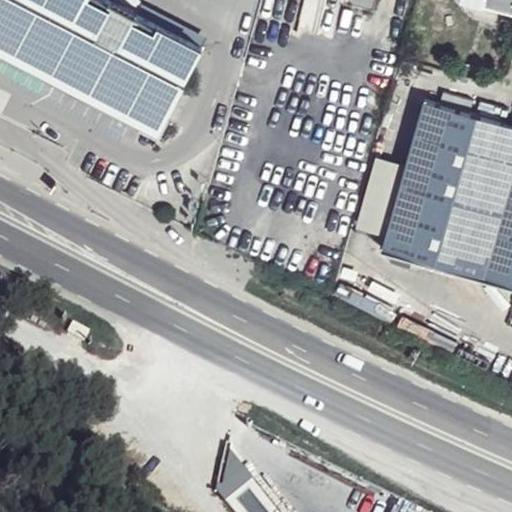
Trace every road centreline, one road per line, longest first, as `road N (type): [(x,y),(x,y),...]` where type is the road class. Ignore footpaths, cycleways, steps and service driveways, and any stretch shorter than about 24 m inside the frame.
road 1 (primary): [(511,440),(357,372),(0,185)]
road 2 (primary): [(0,232),(404,440),(511,485)]
